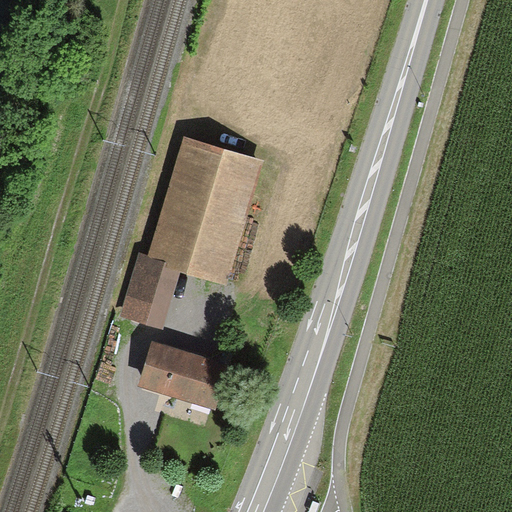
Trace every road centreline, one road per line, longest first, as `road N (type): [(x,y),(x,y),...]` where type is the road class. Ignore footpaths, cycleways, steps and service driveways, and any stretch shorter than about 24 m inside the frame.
road 1 (primary): [(260,511),(308,386),(424,0)]
road 2 (track): [(338,487),(338,440),(463,0)]
road 3 (track): [(118,0),(0,423)]
